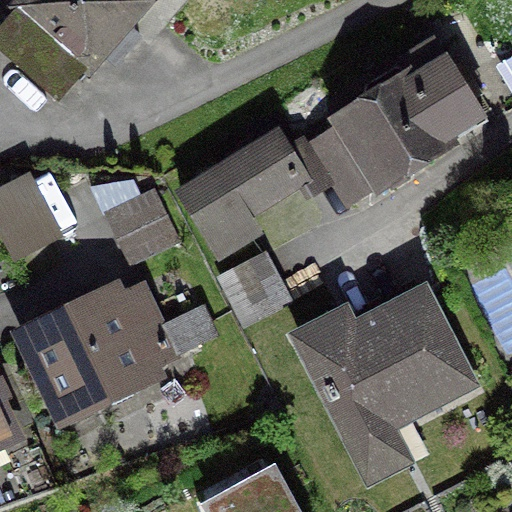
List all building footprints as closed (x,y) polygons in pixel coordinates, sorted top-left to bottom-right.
[(120,26),(138,5),(131,0),(25,0),(0,28),(0,56),(54,104),(87,66),(86,65),(95,55),(111,69),(136,40),(120,26)] [(312,143),(350,204),(444,147),(438,137),(474,114),(431,45),(361,89),(360,96),(365,104),(334,123),(337,127),(312,143)] [(248,235),(235,213),(293,177),(272,143),(240,163),(234,155),(223,162),(228,170),(178,201),(212,257),(248,235)] [(0,237),(10,257),(47,238),(20,186),(0,195),(0,237)] [(151,194),(101,217),(125,267),(175,243),(151,194)] [(264,265),(259,256),(219,277),(244,327),(285,306),(264,265)] [(168,357),(137,293),(55,333),(50,323),(28,333),(56,393),(52,394),(67,425),(86,416),(78,400),(168,357)] [(465,386),(418,297),(348,333),(339,318),(295,341),(366,479),(399,462),(381,429),(465,386)] [(297,511),(278,476),(210,511),(297,511)]
